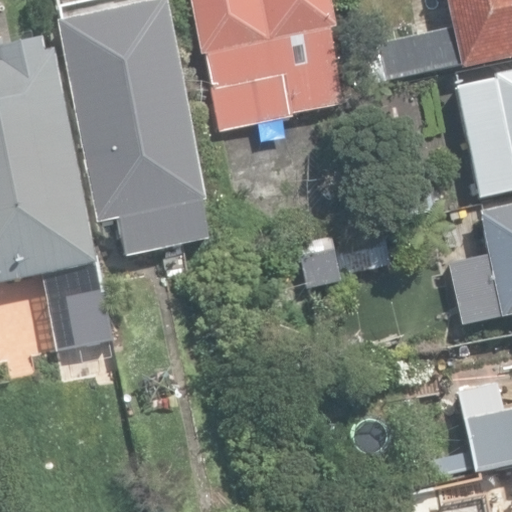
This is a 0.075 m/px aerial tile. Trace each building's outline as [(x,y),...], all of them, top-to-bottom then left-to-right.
[(185,0),(214,136),(344,109),(321,0),(185,0)] [(377,34),(386,80),(394,78),(511,53),(511,0),(444,0),(450,30),(411,38),(408,28),(377,34)] [(155,249),(158,264),(185,258),(184,251),(205,246),(203,238),(206,238),(198,200),(202,200),(162,1),(56,22),(97,223),(118,219),(125,255),(155,249)] [(0,46),(0,282),(37,275),(53,353),(107,342),(91,264),(93,264),(49,51),(41,52),(38,39),(0,46)] [(456,88),(479,196),(511,189),(511,70),(492,75),(493,80),(456,88)] [(374,190),(379,220),(432,210),(426,181),(374,190)] [(448,262),(461,325),(498,317),(498,316),(511,312),(511,203),(477,210),(486,254),(448,262)] [(230,251),(266,245),(261,212),(225,218),(230,251)] [(280,242),(291,286),(386,263),(375,218),(280,242)] [(511,412),(508,413),(502,383),(465,390),(481,475),(511,469),(511,412)] [(434,481),(468,471),(464,454),(429,463),(434,481)]
